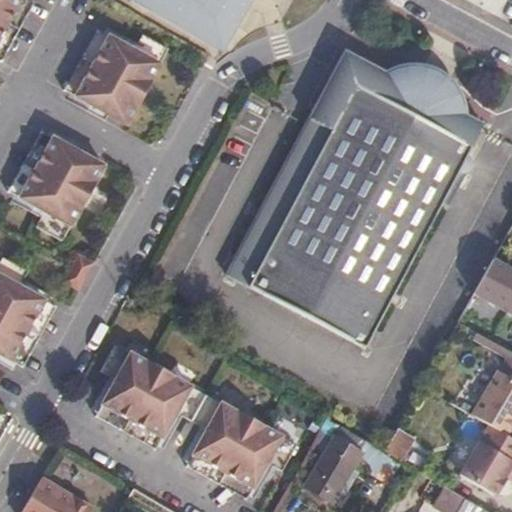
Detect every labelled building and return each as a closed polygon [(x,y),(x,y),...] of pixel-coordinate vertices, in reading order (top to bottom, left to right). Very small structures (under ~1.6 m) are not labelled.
[(0,0),(0,26),(2,28),(17,0),(0,0)] [(21,0),(5,30),(0,39),(0,61),(33,1),(31,0),(21,0)] [(17,0),(2,28),(5,30),(21,0),(17,0)] [(132,0),(227,48),(251,0),(132,0)] [(63,89),(70,94),(104,33),(96,29),(63,89)] [(104,33),(70,94),(74,96),(108,35),(104,33)] [(168,48),(142,34),(133,49),(159,64),(168,48)] [(133,49),(108,35),(74,96),(90,105),(89,107),(99,113),(100,110),(126,125),(135,107),(137,108),(152,82),(150,81),(159,64),(133,49)] [(380,72),(346,53),(307,125),(225,275),(363,350),(482,126),(465,116),(462,106),(454,90),(443,78),(432,71),(419,67),(405,65),(392,68),(380,72)] [(7,191),(13,195),(47,135),(40,131),(7,191)] [(47,135),(13,195),(18,198),(52,137),(47,135)] [(67,146),(52,137),(18,198),(43,212),(69,226),(79,209),(81,209),(95,185),(93,184),(103,166),(77,151),(79,149),(69,143),(67,146)] [(69,226),(43,212),(35,227),(61,241),(69,226)] [(511,258),(496,249),(475,286),(511,307),(511,258)] [(78,256),(72,267),(86,275),(92,264),(78,256)] [(26,272),(0,257),(0,276),(18,287),(26,272)] [(86,275),(72,267),(63,283),(77,290),(86,275)] [(18,287),(0,276),(0,356),(9,361),(43,301),(18,287)] [(55,307),(43,301),(9,361),(21,368),(55,307)] [(147,364),(113,346),(99,373),(102,375),(112,379),(106,389),(109,390),(100,406),(161,439),(175,414),(206,431),(192,457),(253,490),(261,475),(264,476),(269,466),(282,474),(296,447),(263,428),(264,427),(205,396),(171,378),(172,376),(148,363),(147,364)] [(471,415),(489,426),(505,435),(511,423),(511,380),(497,372),(471,415)] [(161,439),(100,406),(94,418),(154,452),(161,439)] [(363,438),(342,425),(335,436),(356,449),(363,438)] [(511,439),(505,435),(489,426),(459,476),(493,496),(495,494),(497,495),(506,480),(504,479),(511,463),(511,439)] [(397,427),(387,448),(404,457),(415,435),(397,427)] [(335,436),(334,435),(305,485),(330,500),(359,451),(356,449),(335,436)] [(253,490),(192,457),(186,468),(246,502),(253,490)] [(88,511),(91,509),(39,479),(20,511),(88,511)] [(487,511),(445,487),(433,508),(439,511),(487,511)]
